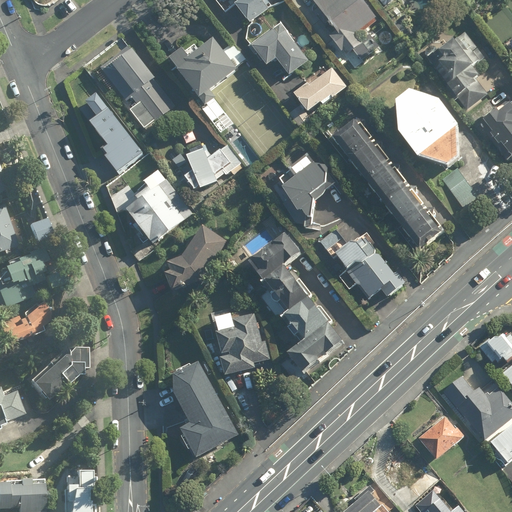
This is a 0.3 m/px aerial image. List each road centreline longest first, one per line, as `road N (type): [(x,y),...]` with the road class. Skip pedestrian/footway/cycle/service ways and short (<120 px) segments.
road 1 (residential): [(24,71),(122,323),(132,511)]
road 2 (primary): [(511,264),(243,511)]
road 3 (unknown): [(125,346),(54,417),(0,442)]
